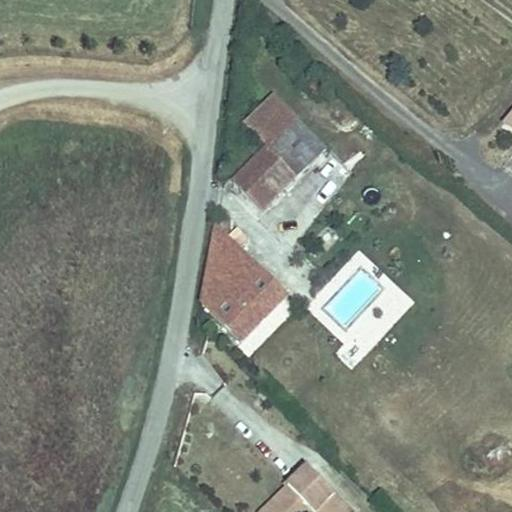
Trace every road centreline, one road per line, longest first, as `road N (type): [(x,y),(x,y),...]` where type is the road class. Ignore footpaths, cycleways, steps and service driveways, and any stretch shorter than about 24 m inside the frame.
road 1 (unclassified): [(124,511),(153,425),(212,104)]
road 2 (unclassified): [(0,89),(109,88),(212,104)]
